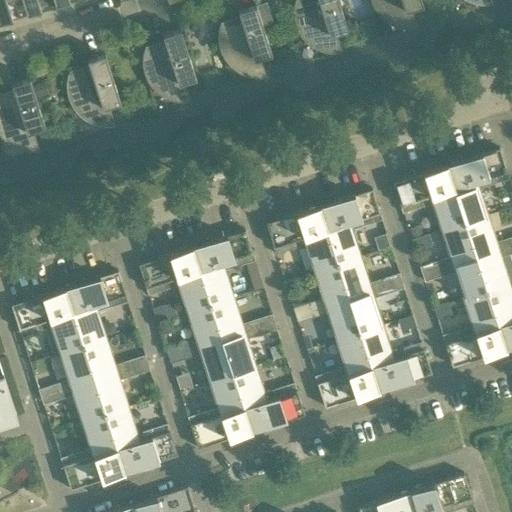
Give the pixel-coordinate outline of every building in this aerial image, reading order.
[(0,0),(0,23),(12,20),(5,0),(0,0)] [(22,0),(27,15),(41,10),(37,0),(22,0)] [(321,45),(332,47),(334,47),(332,42),(330,33),(346,27),(337,0),(304,0),(300,2),(298,12),(300,23),(305,33),(312,40),(321,45)] [(397,21),(407,23),(410,23),(408,18),(405,8),(422,3),(420,0),(375,0),(380,8),(388,16),(397,21)] [(256,5),(263,29),(273,26),(265,1),(256,5)] [(246,70),(256,71),(259,71),(257,66),(254,57),(271,52),(263,29),(256,5),(255,4),(238,9),(241,20),(224,26),(222,37),(224,47),(229,57),(236,64),(245,69),(246,70)] [(170,94),(181,96),(183,96),(181,90),(179,81),(195,76),(180,28),(162,34),(166,45),(148,50),(147,61),(149,72),(153,81),(161,89),(169,93),(170,94)] [(95,118),(105,120),(108,120),(106,114),(103,106),(120,100),(104,52),(87,58),(90,69),(73,74),(71,85),(73,96),(78,106),(85,113),(93,118),(95,118)] [(19,142),(30,144),(32,144),(30,138),(27,130),(44,125),(36,99),(31,86),(29,77),(11,82),(14,93),(0,97),(0,125),(2,130),(10,137),(18,142),(19,142)] [(44,82),(31,86),(36,99),(48,95),(44,82)] [(459,155),(444,160),(453,187),(507,170),(499,147),(460,159),(459,155)] [(392,181),(400,205),(453,187),(444,160),(430,165),(431,168),(392,181)] [(453,187),(464,222),(487,214),(478,188),(509,178),(507,170),(453,187)] [(433,202),(442,229),(464,222),(453,187),(400,205),(402,212),(433,202)] [(332,196),(317,201),(326,228),(379,211),(372,188),(333,200),(332,196)] [(265,222),(273,245),(326,228),(317,201),(303,206),(304,209),(265,222)] [(326,228),(337,263),(360,255),(351,229),(382,219),(379,211),(326,228)] [(464,222),(475,256),(511,244),(511,235),(495,241),(487,214),(464,222)] [(420,266),(422,273),(475,256),(464,222),(442,229),(450,256),(420,266)] [(419,224),(408,228),(412,237),(422,234),(419,224)] [(306,243),(315,270),(337,263),(326,228),(273,245),(275,253),(306,243)] [(205,237),(190,242),(199,269),(252,252),(245,229),(206,241),(205,237)] [(138,263),(146,286),(199,269),(190,242),(176,247),(177,250),(138,263)] [(486,290),(509,283),(500,256),(511,252),(511,244),(475,256),(486,290)] [(199,269),(210,304),(232,296),(224,270),(255,260),(252,252),(199,269)] [(337,263),(348,297),(401,280),(399,272),(368,282),(360,255),(337,263)] [(455,271),(464,297),(486,290),(475,256),(422,273),(425,281),(455,271)] [(292,307),(295,314),(348,297),(337,263),(315,270),(323,297),(292,307)] [(179,284),(188,311),(210,304),(199,269),(146,286),(148,294),(179,284)] [(77,278),(63,283),(72,310),(125,293),(117,270),(79,282),(77,278)] [(348,297),(359,331),(382,324),(373,297),(404,287),(401,280),(348,297)] [(11,304),(18,327),(72,310),(63,283),(48,288),(50,291),(11,304)] [(486,290),(497,325),(511,319),(511,292),(509,283),(486,290)] [(442,334),(444,342),(497,325),(486,290),(464,297),(473,324),(442,334)] [(246,306),(263,304),(261,291),(244,293),(246,306)] [(72,310),(83,345),(105,337),(97,311),(128,301),(125,293),(72,310)] [(210,304),(221,338),(274,321),(272,313),(241,323),(232,296),(210,304)] [(328,312),(337,338),(359,331),(348,297),(295,314),(297,322),(328,312)] [(162,304),(152,308),(157,321),(166,318),(162,304)] [(165,347),(168,355),(221,338),(210,304),(188,311),(196,338),(165,347)] [(52,325),(60,352),(83,345),(72,310),(18,327),(21,335),(52,325)] [(511,319),(497,325),(506,352),(511,349),(511,319)] [(221,338),(232,372),(255,365),(246,338),(277,328),(274,321),(221,338)] [(359,331),(370,366),(424,348),(421,341),(390,351),(382,324),(359,331)] [(497,325),(444,342),(452,365),(491,353),(492,356),(506,352),(497,325)] [(314,375),(317,383),(370,366),(359,331),(337,338),(345,365),(314,375)] [(83,345),(94,379),(147,362),(145,354),(114,364),(105,337),(83,345)] [(201,353),(210,379),(232,372),(221,338),(168,355),(170,363),(201,353)] [(38,388),(41,396),(94,379),(83,345),(60,352),(69,379),(38,388)] [(424,348),(370,366),(379,393),(393,388),(392,385),(431,372),(424,348)] [(94,379),(105,413),(127,406),(119,379),(150,369),(147,362),(94,379)] [(232,372),(243,407),(296,389),(294,382),(263,392),(255,365),(232,372)] [(370,366),(317,383),(324,406),(364,394),(365,397),(379,393),(370,366)] [(2,372),(0,372),(0,418),(16,414),(2,372)] [(187,416),(190,424),(243,407),(232,372),(210,379),(218,406),(187,416)] [(74,394),(82,420),(105,413),(94,379),(41,396),(43,404),(74,394)] [(296,389),(243,407),(252,434),(266,429),(265,425),(304,413),(296,389)] [(105,413),(116,448),(169,430),(167,423),(136,433),(127,406),(105,413)] [(243,407),(190,424),(197,447),(236,435),(237,438),(252,434),(243,407)] [(60,457),(63,465),(116,448),(105,413),(82,420),(91,447),(60,457)] [(169,430),(116,448),(125,475),(139,470),(138,466),(177,454),(169,430)] [(116,448),(63,465),(70,488),(109,476),(110,479),(125,475),(116,448)] [(423,481),(409,485),(417,511),(418,511),(471,495),(463,472),(424,484),(423,481)] [(147,494),(132,499),(136,511),(184,511),(195,509),(187,485),(148,498),(147,494)] [(357,506),(358,511),(417,511),(409,485),(395,490),(396,493),(357,506)] [(418,511),(445,511),(473,503),(471,495),(418,511)] [(103,511),(136,511),(132,499),(118,503),(119,507),(103,511)]
